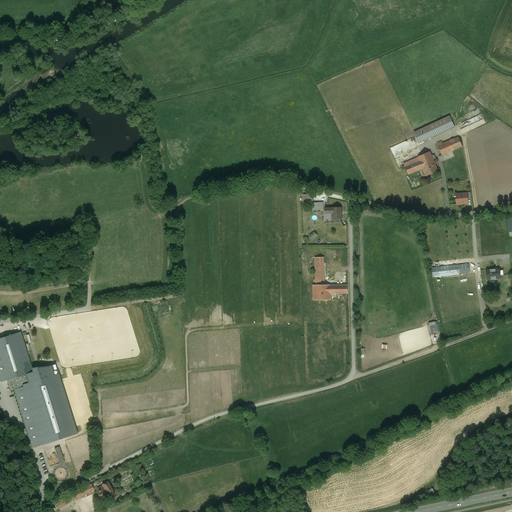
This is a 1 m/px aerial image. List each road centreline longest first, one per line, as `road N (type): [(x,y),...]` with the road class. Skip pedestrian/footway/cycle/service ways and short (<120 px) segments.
road 1 (unclassified): [(511,209),(441,216),(351,199),(348,380),(209,417),(45,499)]
road 2 (track): [(351,199),(270,181),(190,198),(179,210),(180,290),(89,308)]
road 3 (track): [(511,320),(348,380)]
road 4 (track): [(97,307),(102,471)]
